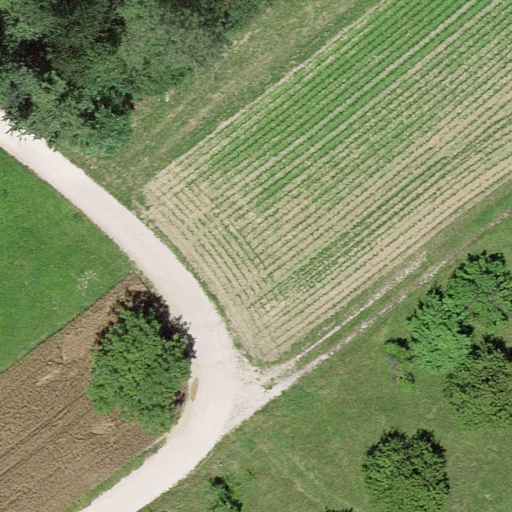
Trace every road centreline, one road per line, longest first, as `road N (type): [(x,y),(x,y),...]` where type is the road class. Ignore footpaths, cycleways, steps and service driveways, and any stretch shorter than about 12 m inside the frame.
road 1 (track): [(0,124),(63,170),(172,277),(201,324),(212,362),(212,401),(195,442),(101,511)]
road 2 (track): [(212,401),(258,391),(511,199)]
